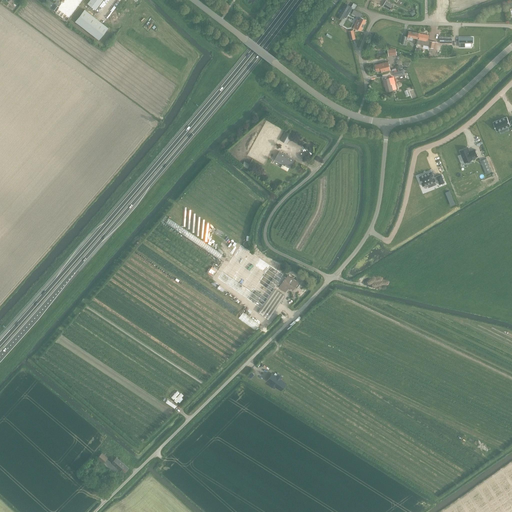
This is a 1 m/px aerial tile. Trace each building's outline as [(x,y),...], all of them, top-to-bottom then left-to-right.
[(89,0),(87,3),(95,10),(102,0),(89,0)] [(386,1),(383,6),(389,10),(392,5),(386,1)] [(338,17),(342,20),(343,18),(344,19),(345,17),(346,18),(352,7),(349,6),(345,3),(338,17)] [(84,9),(75,22),(98,40),(108,28),(84,9)] [(361,30),(366,20),(361,18),(359,21),(357,20),(353,28),(356,29),(356,28),(361,30)] [(407,39),(412,40),(413,38),(417,39),(416,44),(429,46),(428,50),(436,52),(438,43),(428,41),(429,35),(418,33),(409,31),(407,39)] [(473,38),(459,38),(459,47),(464,47),(464,46),(465,46),(471,46),(471,43),(471,42),(473,42),(473,38)] [(381,72),(390,70),(388,61),(375,65),(376,71),(381,70),(381,72)] [(393,90),(392,87),(394,86),(394,83),(391,83),(390,78),(383,80),(386,92),(393,90)] [(507,117),(493,122),(496,131),(499,130),(500,133),(505,131),(503,128),(508,127),(510,126),(510,125),(511,124),(511,119),(510,121),(511,122),(509,123),(507,117)] [(285,131),(280,140),(287,144),(292,135),(285,131)] [(468,148),(460,151),(465,162),(473,159),(472,158),(477,156),(475,149),(469,151),(468,148)] [(274,160),(282,164),(280,167),(287,171),(289,168),(294,160),(279,151),(274,160)] [(486,158),(480,161),(481,164),(484,163),(486,168),(489,167),(486,158)] [(419,176),(419,177),(423,186),(422,186),(423,186),(427,184),(428,188),(433,186),(431,183),(435,181),(436,181),(435,180),(437,179),(439,185),(444,183),(441,175),(436,177),(434,178),(432,172),(432,171),(431,171),(419,176)] [(273,288),(274,288),(276,290),(285,276),(283,275),(240,245),(217,278),(260,308),(273,288)] [(285,292),(288,288),(291,290),(296,282),(294,280),(293,276),(289,277),(287,276),(279,288),(285,292)] [(284,295),(276,290),(274,288),(260,308),(271,315),(284,295)] [(252,326),(256,318),(242,312),(239,320),(252,326)] [(268,368),(261,379),(267,383),(266,385),(273,389),(274,387),(281,392),(288,381),(281,377),(282,375),(277,372),(276,373),(268,368)] [(178,403),(184,396),(178,390),(171,397),(178,403)] [(112,458),(109,461),(106,458),(107,458),(101,453),(97,458),(113,472),(115,470),(118,473),(121,469),(124,472),(128,468),(116,457),(114,460),(112,458)]
